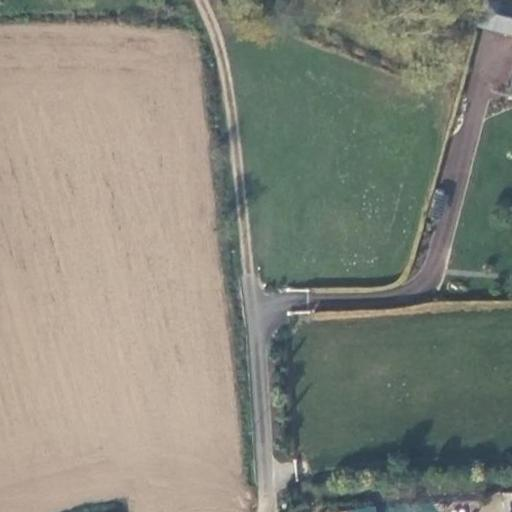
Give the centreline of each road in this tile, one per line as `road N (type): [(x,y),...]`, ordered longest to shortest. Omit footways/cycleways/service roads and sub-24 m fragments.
road 1 (unknown): [(250,259),(374,270),(393,258),(439,68)]
road 2 (unclassified): [(265,511),(254,297)]
